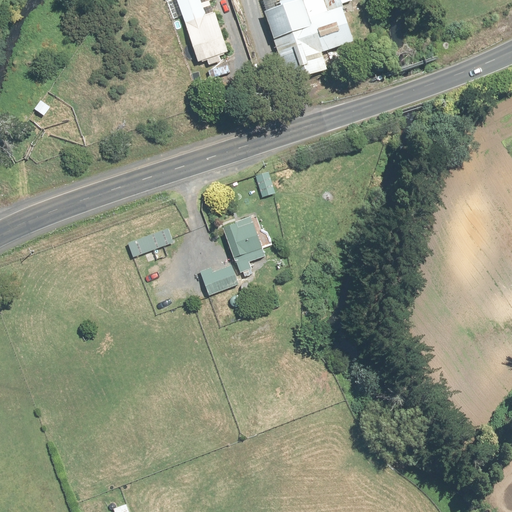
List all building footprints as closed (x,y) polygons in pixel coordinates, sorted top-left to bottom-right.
[(225,54),(211,12),(206,0),(172,0),(195,65),(204,61),(206,67),(214,65),(218,63),(218,61),(216,57),(225,54)] [(348,0),(306,0),(302,2),(292,5),(290,0),(275,5),(277,10),(263,14),(260,16),(269,43),(271,42),(286,86),(288,85),(319,74),(313,57),(350,44),(347,35),(351,34),(349,29),(344,31),(343,25),(350,22),(347,13),(346,9),(341,11),(340,6),(349,2),(348,0)] [(38,100),(32,109),(41,115),(47,107),(38,100)] [(263,180),(247,184),(253,207),(268,203),(263,180)] [(243,221),(214,232),(234,285),(263,274),(243,221)] [(162,230),(119,249),(128,270),(171,251),(162,230)] [(223,265),(190,279),(203,308),(236,293),(223,265)]
